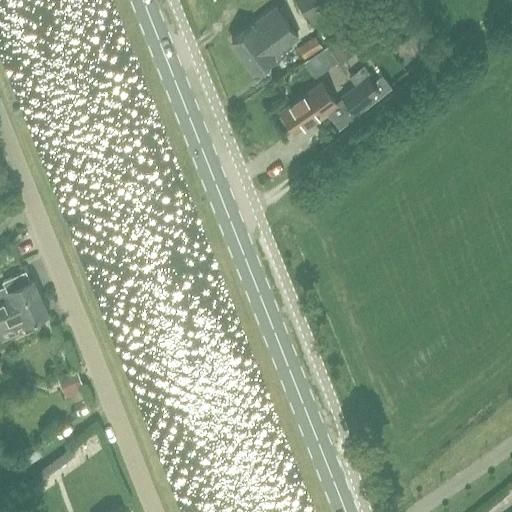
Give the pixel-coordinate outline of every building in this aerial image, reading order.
[(312,14),(329,4),(326,0),(295,0),(306,18),(312,14)] [(272,63),(291,47),(289,44),(298,37),(275,8),(230,43),(253,72),(269,60),(272,63)] [(338,64),(356,52),(344,34),(326,46),(338,64)] [(318,50),(322,47),(315,36),(297,48),(305,59),(318,50)] [(356,110),(378,92),(366,77),(369,74),(363,67),(348,79),(354,87),(344,95),(356,110)] [(323,118),(340,105),(321,80),(281,111),(284,114),(281,116),(288,125),(290,123),(298,133),(321,116),(323,118)] [(0,329),(21,320),(25,331),(26,332),(39,326),(36,319),(49,314),(34,278),(30,279),(26,270),(3,280),(5,285),(0,287),(0,329)] [(28,491),(80,452),(76,447),(70,452),(68,449),(23,484),(28,491)]
